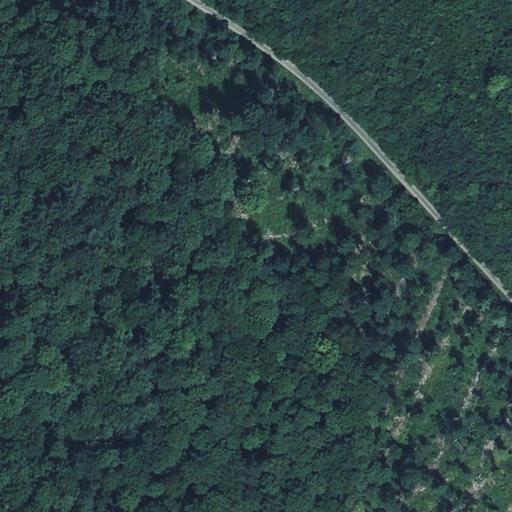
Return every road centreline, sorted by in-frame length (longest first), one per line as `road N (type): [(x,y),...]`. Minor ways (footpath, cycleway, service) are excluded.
road 1 (track): [(511,296),(344,113),(207,0)]
road 2 (track): [(511,450),(399,511)]
